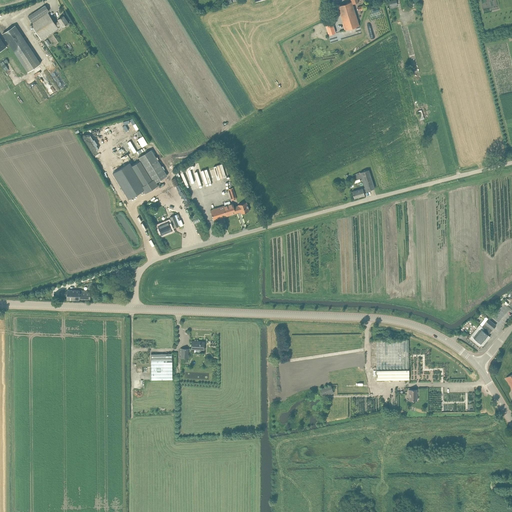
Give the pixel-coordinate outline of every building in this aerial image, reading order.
[(338,6),(339,10),(345,30),(360,25),(353,3),(359,1),(358,0),(350,0),(351,1),(338,6)] [(45,5),(34,13),(28,16),(32,22),(49,11),(45,5)] [(47,13),(31,24),(41,39),(57,28),(59,31),(64,28),(63,26),(68,23),(64,16),(58,20),(59,21),(55,24),(47,13)] [(335,33),(331,20),(324,22),(328,35),(335,33)] [(2,34),(28,72),(41,64),(15,25),(2,34)] [(41,67),(37,71),(49,81),(52,77),(41,67)] [(134,119),(131,124),(136,128),(139,123),(134,119)] [(141,133),(136,136),(140,143),(145,140),(141,133)] [(138,158),(153,183),(167,175),(151,149),(138,158)] [(184,164),(186,169),(200,165),(205,182),(207,181),(201,159),(197,160),(184,164)] [(206,162),(211,179),(220,177),(215,160),(206,162)] [(130,162),(113,173),(128,199),(144,190),(146,193),(158,185),(156,182),(153,183),(140,161),(132,166),(130,162)] [(352,191),(352,194),(354,198),(364,195),(363,191),(366,191),(374,188),(373,184),(369,170),(360,173),(352,175),(354,180),(361,178),(364,188),(352,191)] [(180,188),(183,186),(178,177),(174,179),(180,188)] [(228,189),(231,200),(236,199),(233,188),(228,189)] [(210,210),(212,215),(213,220),(240,212),(241,213),(249,211),(246,202),(239,204),(239,205),(234,207),(233,203),(210,210)] [(168,221),(158,226),(162,235),(172,230),(171,227),(174,226),(174,228),(179,226),(174,215),(170,217),(172,221),(169,222),(168,220),(168,221)] [(67,291),(62,291),(61,296),(67,296),(67,300),(79,300),(79,299),(90,299),(90,295),(92,295),(92,294),(90,294),(90,292),(87,292),(87,291),(67,290),(67,291)] [(480,343),(479,344),(480,345),(481,344),(482,343),(481,343),(496,325),(488,319),(482,327),(479,325),(471,335),(480,343)] [(192,341),(191,349),(195,349),(195,352),(199,352),(200,349),(204,350),(204,342),(192,341)] [(410,360),(409,341),(364,341),(364,365),(359,365),(359,380),(405,379),(405,360),(410,360)] [(151,354),(151,380),(172,380),(172,354),(151,354)] [(331,385),(320,389),(322,395),(333,391),(331,385)]
